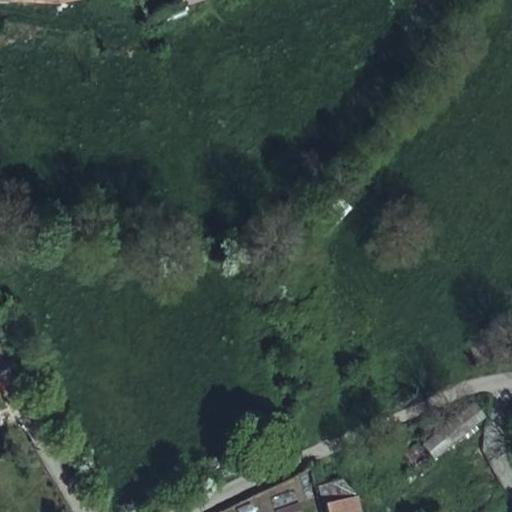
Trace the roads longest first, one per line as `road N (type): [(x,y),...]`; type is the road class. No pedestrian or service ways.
road 1 (residential): [(202,511),(396,419),(482,384),(511,381)]
road 2 (residential): [(0,369),(86,511)]
